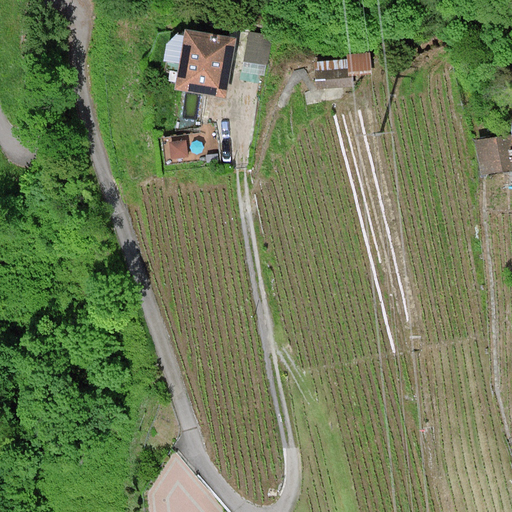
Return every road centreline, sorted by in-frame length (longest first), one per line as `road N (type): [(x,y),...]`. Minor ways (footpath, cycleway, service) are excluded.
road 1 (unclassified): [(75,0),(89,124),(193,443),(243,511)]
road 2 (unclassified): [(0,125),(13,144),(32,138),(33,39),(44,0)]
